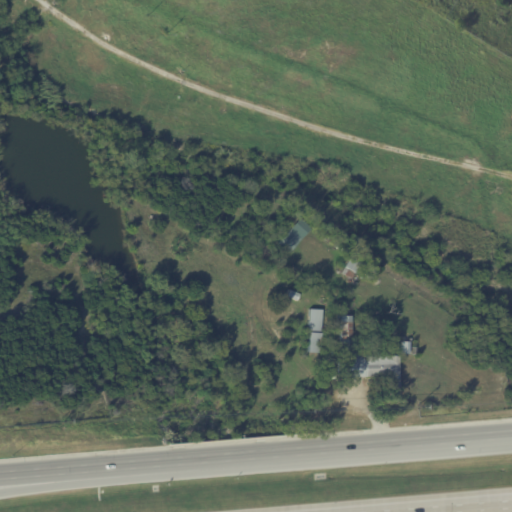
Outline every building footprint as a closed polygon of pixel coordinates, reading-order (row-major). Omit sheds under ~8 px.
[(310,230),(289,255),(277,245),(298,220),(310,230)] [(351,256),(368,266),(365,273),(361,270),(357,276),(344,268),(351,256)] [(287,291),(298,296),(295,303),(284,298),(287,291)] [(308,311),(320,311),(317,355),(305,354),(307,311),(308,311)] [(359,357),(363,357),(363,358),(397,357),(398,399),(389,399),(388,378),(341,379),(341,377),(335,377),(335,360),(340,359),(340,357),(338,357),(337,341),(338,341),(337,317),(349,317),(349,341),(350,341),(350,353),(354,353),(354,357),(359,357)] [(407,343),(407,355),(399,355),(400,343),(407,343)]
